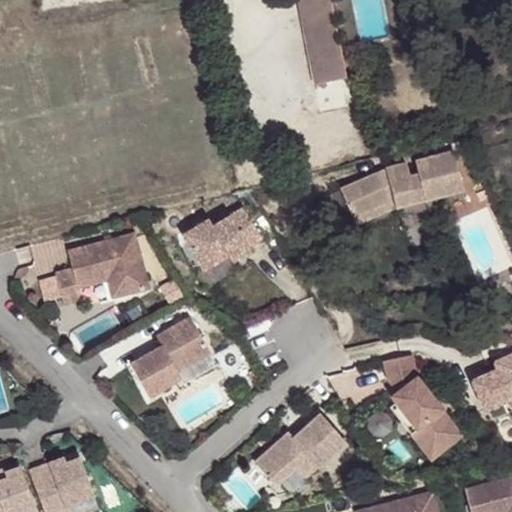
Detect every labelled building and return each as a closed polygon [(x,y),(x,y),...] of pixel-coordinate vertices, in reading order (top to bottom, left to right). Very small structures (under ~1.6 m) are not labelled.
[(330,0),(297,0),(314,84),(346,78),(330,0)] [(352,217),(393,200),(396,208),(425,201),(434,198),(464,191),(453,150),(414,160),(418,173),(409,175),(406,163),(389,167),(393,175),(381,180),(378,172),(339,187),(341,190),(352,217)] [(389,167),(378,172),(381,180),(393,175),(389,167)] [(352,217),(341,190),(329,195),(340,222),(352,217)] [(434,198),(425,201),(427,213),(437,211),(434,198)] [(393,200),(352,217),(356,225),(396,208),(393,200)] [(209,220),(182,236),(203,270),(228,255),(232,262),(250,251),(248,247),(262,239),(244,208),(212,226),(209,220)] [(356,225),(352,217),(340,222),(344,230),(356,225)] [(135,233),(68,250),(72,268),(55,272),(63,305),(81,301),(78,289),(118,278),(123,295),(149,289),(135,233)] [(20,268),(19,270),(14,276),(13,283),(14,287),(29,268),(27,266),(20,268)] [(118,278),(106,281),(110,299),(123,295),(118,278)] [(156,337),(157,338),(162,335),(166,344),(162,346),(131,364),(149,397),(181,379),(177,371),(210,352),(190,318),(156,337)] [(162,335),(157,338),(162,346),(166,344),(162,335)] [(511,354),(493,363),(497,370),(471,381),(484,410),(510,399),(511,402),(511,354)] [(410,355),(383,361),(387,379),(396,392),(401,397),(395,402),(427,443),(451,423),(414,377),(410,355)] [(401,397),(396,392),(390,396),(395,402),(401,397)] [(427,443),(395,402),(389,406),(430,459),(460,435),(451,423),(427,443)] [(284,435),(254,462),(275,486),(296,467),(305,477),(317,467),(318,469),(345,443),(319,414),(293,438),(290,441),(284,435)] [(288,432),(284,435),(290,441),(293,438),(288,432)] [(78,452),(63,457),(66,463),(80,458),(78,452)] [(63,457),(28,470),(44,511),(67,511),(65,506),(94,495),(80,458),(66,463),(63,457)] [(5,472),(0,474),(0,511),(30,511),(36,510),(20,467),(5,472)] [(511,511),(511,477),(464,490),(470,511),(511,511)] [(438,511),(433,491),(353,511),(352,511),(438,511)]
